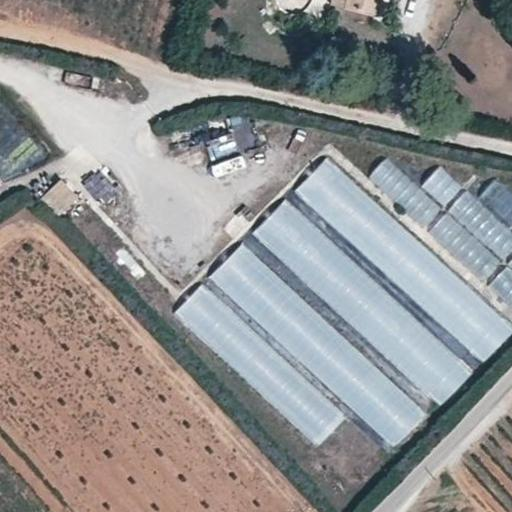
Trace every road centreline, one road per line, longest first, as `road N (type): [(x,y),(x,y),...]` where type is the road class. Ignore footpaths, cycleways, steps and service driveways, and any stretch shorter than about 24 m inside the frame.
road 1 (track): [(511,150),(0,43)]
road 2 (unclassified): [(511,374),(378,511)]
